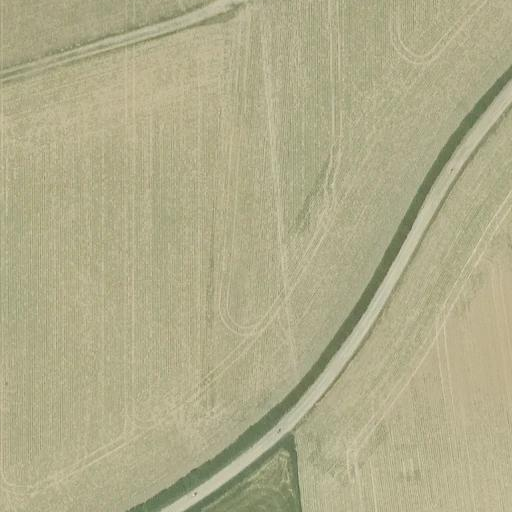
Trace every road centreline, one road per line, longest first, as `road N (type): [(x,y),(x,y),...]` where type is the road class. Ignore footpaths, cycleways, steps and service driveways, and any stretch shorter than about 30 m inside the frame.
road 1 (unclassified): [(511,90),(457,161),(356,335),(305,403),(170,511)]
road 2 (track): [(225,0),(0,73)]
